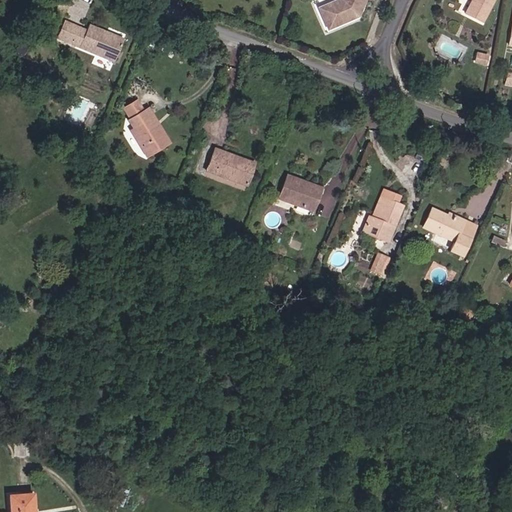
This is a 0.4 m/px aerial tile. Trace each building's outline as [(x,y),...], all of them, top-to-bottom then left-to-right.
[(354,9),(356,4),(360,6),(363,0),(320,0),(318,1),(324,22),(355,14),(354,9)] [(484,23),(495,0),(474,0),(467,14),(484,23)] [(88,31),(80,25),(70,41),(110,68),(129,39),(96,17),(88,31)] [(486,63),(487,56),(478,53),(476,61),(486,63)] [(149,144),(143,148),(150,157),(173,140),(149,108),(131,121),(136,128),(149,144)] [(218,150),(210,170),(248,187),(255,171),(241,165),(243,161),(218,150)] [(506,180),(511,167),(511,163),(507,161),(502,170),(503,171),(499,177),(506,180)] [(320,191),(288,177),(278,200),(310,213),(320,191)] [(403,199),(394,194),(389,191),(385,198),(385,197),(377,215),(374,214),(366,231),(390,242),(407,208),(400,205),(403,199)] [(448,254),(463,261),(480,231),(465,222),(462,227),(432,211),(423,230),(453,244),(448,254)] [(377,256),(371,270),(380,274),(387,260),(377,256)] [(119,486),(113,502),(123,506),(128,489),(119,486)] [(9,492),(9,511),(33,511),(33,492),(9,492)]
